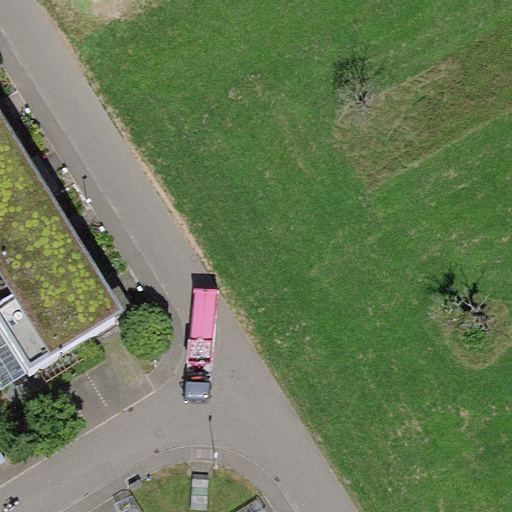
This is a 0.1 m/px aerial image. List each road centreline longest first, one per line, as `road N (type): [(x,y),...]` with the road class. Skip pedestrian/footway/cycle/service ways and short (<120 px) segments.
road 1 (residential): [(249,394),(3,0)]
road 2 (residential): [(249,394),(52,511)]
road 3 (residential): [(324,511),(249,394)]
